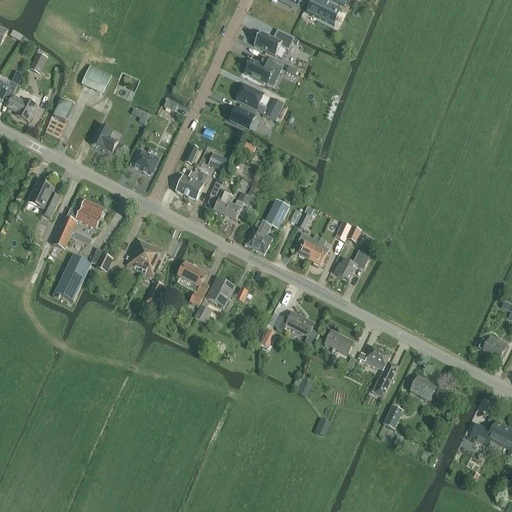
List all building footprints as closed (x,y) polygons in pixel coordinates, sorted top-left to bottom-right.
[(282,0),(280,4),(299,13),(305,0),(282,0)] [(313,0),(307,13),(335,27),(335,26),(332,25),(336,18),(337,18),(338,16),(337,15),(339,11),(342,13),(342,12),(318,0),(313,0)] [(261,34),(255,47),(276,58),(281,48),(289,52),(295,40),(279,32),(275,41),(261,34)] [(301,73),(315,43),(300,36),(289,59),(290,59),(287,66),(301,73)] [(29,71),(40,76),(48,60),(38,54),(29,71)] [(255,55),(255,56),(256,57),(253,62),(243,57),(237,71),(259,82),(266,69),(271,72),(274,65),(255,55)] [(104,96),(113,78),(91,68),(82,86),(104,96)] [(289,68),(287,72),(296,77),(298,72),(289,68)] [(119,86),(126,93),(140,77),(133,71),(119,86)] [(0,108),(0,109),(6,99),(11,103),(14,97),(20,87),(1,77),(0,78),(0,108)] [(245,86),(237,102),(264,115),(267,110),(260,106),(265,95),(245,86)] [(23,102),(14,97),(11,103),(8,109),(18,114),(16,117),(29,124),(38,108),(24,100),(23,102)] [(74,106),(63,101),(55,117),(66,123),(74,106)] [(169,103),(165,110),(176,115),(180,108),(169,103)] [(291,105),(285,125),(320,136),(326,116),(291,105)] [(237,111),(231,123),(251,133),(257,121),(255,120),(257,116),(242,109),(240,112),(237,111)] [(270,109),(266,117),(276,122),(280,114),(270,109)] [(145,126),(149,117),(143,115),(139,124),(145,126)] [(97,130),(92,141),(94,142),(92,146),(104,152),(105,150),(113,155),(119,143),(111,139),(114,133),(102,127),(100,131),(98,130),(97,130)] [(184,163),(192,166),(199,150),(192,147),(184,163)] [(134,168),(133,170),(153,179),(154,177),(155,177),(161,162),(159,161),(162,156),(152,151),(149,157),(140,152),(133,168),(134,168)] [(222,173),(227,161),(214,155),(208,167),(222,173)] [(188,199),(192,191),(189,190),(194,181),(197,183),(200,177),(199,176),(193,174),(190,179),(184,176),(176,193),(188,199)] [(200,174),(199,176),(200,177),(197,183),(194,181),(189,190),(192,191),(188,199),(197,203),(205,187),(204,186),(208,178),(200,174)] [(224,184),(218,181),(210,197),(217,200),(224,184)] [(51,221),(61,199),(53,195),(56,190),(41,182),(30,205),(43,211),(41,216),(51,221)] [(235,208),(231,206),(225,218),(235,222),(243,206),(250,210),(261,187),(254,184),(248,196),(246,196),(242,204),(238,202),(235,208)] [(216,213),(225,218),(231,206),(231,205),(235,197),(224,192),(220,202),(221,202),(216,213)] [(78,222),(97,232),(106,212),(86,202),(80,214),(71,211),(67,219),(66,219),(54,247),(66,252),(78,224),(77,224),(78,222)] [(259,222),(246,245),(257,251),(264,255),(273,240),(267,237),(272,227),(278,230),(290,209),(277,202),(265,225),(259,222)] [(305,231),(314,211),(308,208),(299,228),(305,231)] [(344,224),(337,238),(346,243),(347,241),(353,229),(344,224)] [(353,229),(347,241),(356,245),(362,233),(353,229)] [(298,258),(310,263),(321,240),(316,237),(314,241),(312,240),(311,239),(307,236),(305,237),(303,236),(299,243),(305,246),(298,258)] [(328,243),(321,240),(310,263),(321,269),(330,251),(325,249),(328,243)] [(127,267),(139,273),(151,247),(139,242),(127,267)] [(166,254),(151,247),(139,273),(154,280),(166,254)] [(98,250),(92,264),(97,266),(103,253),(98,250)] [(353,265),(345,261),(337,277),(350,283),(358,267),(365,270),(371,258),(359,253),(353,265)] [(103,256),(96,270),(107,275),(113,261),(103,256)] [(73,257),(54,299),(59,301),(61,297),(74,304),(92,266),(73,257)] [(190,304),(199,309),(210,288),(203,284),(208,275),(186,264),(178,279),(200,290),(197,294),(196,293),(190,304)] [(207,301),(225,310),(235,289),(218,280),(207,301)] [(155,283),(146,304),(155,307),(164,287),(155,283)] [(236,302),(243,305),(249,295),(242,291),(236,302)] [(511,299),(508,298),(502,310),(511,314),(511,299)] [(195,320),(207,326),(213,313),(201,307),(195,320)] [(305,344),(314,348),(320,336),(311,331),(314,324),(292,313),(288,320),(282,317),(276,329),(283,332),(286,326),(308,338),(305,344)] [(266,332),(260,346),(261,347),(262,345),(269,349),(276,335),(269,331),(268,333),(266,332)] [(323,346),(346,358),(352,345),(329,333),(323,346)] [(483,353),(500,361),(508,346),(491,337),(487,344),(483,341),(479,350),(483,352),(483,353)] [(362,354),(359,361),(364,363),(363,364),(380,372),(369,393),(381,399),(396,369),(387,364),(386,366),(384,365),(388,357),(371,349),(367,357),(362,354)] [(347,369),(352,372),(357,362),(352,359),(347,369)] [(428,404),(435,391),(424,386),(425,383),(416,379),(409,394),(428,404)] [(296,395),(306,399),(307,399),(313,385),(303,381),(296,395)] [(384,427),(395,432),(404,413),(393,408),(384,427)] [(321,420),(315,434),(325,439),(331,424),(321,420)] [(472,441),(477,443),(475,446),(486,451),(488,448),(489,449),(491,443),(511,453),(511,452),(511,433),(497,426),(493,435),(478,428),(472,441)] [(473,473),(469,480),(476,484),(480,477),(473,473)]
